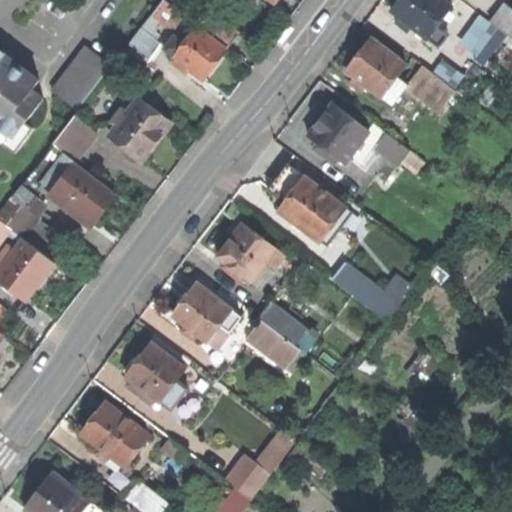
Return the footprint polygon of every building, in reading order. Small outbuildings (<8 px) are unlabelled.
[(161,45),(155,40),(159,35),(155,31),(159,27),(178,29),(185,18),(177,12),(179,10),(165,0),(163,0),(129,45),(149,61),(161,45)] [(413,26),(428,38),(437,26),(452,7),(443,0),(400,0),(393,10),(400,16),(396,22),(409,31),(413,26)] [(511,11),(504,6),(491,22),(507,35),(511,38),(511,11)] [(228,49),(237,37),(201,8),(191,20),(228,49)] [(481,15),(460,43),(478,56),(475,59),(484,65),(507,35),(491,22),(481,15)] [(437,26),(428,38),(440,47),(449,35),(437,26)] [(198,28),(174,58),(204,81),(216,65),(227,50),(198,28)] [(367,86),(383,97),(398,77),(407,66),(371,39),(360,53),(347,70),(355,77),(351,82),(363,91),(367,86)] [(83,42),(49,87),(68,102),(103,58),(83,42)] [(0,127),(9,134),(39,96),(28,87),(35,77),(0,49),(0,127)] [(442,60),(433,73),(454,89),(464,76),(442,60)] [(425,67),(409,88),(425,99),(421,105),(436,117),(456,90),(454,89),(433,73),(425,67)] [(398,77),(383,97),(393,105),(408,85),(398,77)] [(113,121),(105,131),(137,156),(151,137),(165,118),(134,94),(122,109),(117,105),(107,117),(113,121)] [(324,146),(339,158),(345,162),(369,131),(333,104),(320,122),(309,135),(324,146)] [(69,113),(48,140),(60,150),(70,157),(90,130),(69,113)] [(411,150),(387,132),(377,146),(401,164),(411,150)] [(48,140),(26,167),(39,177),(60,150),(48,140)] [(335,164),(339,158),(324,146),(319,152),(335,164)] [(70,157),(46,189),(77,213),(82,207),(90,215),(101,202),(111,189),(70,157)] [(285,202),(304,177),(288,164),(272,185),(269,189),(285,202)] [(353,213),(304,177),(285,202),(279,210),(327,246),(353,213)] [(9,191),(0,202),(0,217),(4,221),(19,232),(20,233),(36,212),(9,191)] [(276,268),(285,255),(243,223),(227,244),(218,256),(225,262),(222,266),(239,279),(243,275),(251,281),(266,261),(276,268)] [(0,278),(22,295),(37,276),(52,257),(20,233),(19,232),(9,245),(3,240),(0,243),(0,278)] [(260,288),(276,268),(266,261),(251,281),(260,288)] [(376,285),(346,262),(333,279),(363,302),(376,285)] [(414,287),(398,275),(385,292),(401,304),(414,287)] [(221,324),(232,309),(197,283),(185,298),(173,315),(188,326),(198,333),(208,341),(221,324)] [(385,292),(376,285),(363,302),(388,321),(401,304),(385,292)] [(306,329),(270,302),(259,316),(264,320),(295,344),(306,329)] [(232,309),(221,324),(231,331),(242,316),(232,309)] [(305,352),(295,344),(264,320),(249,339),(287,368),(292,362),(295,364),(305,352)] [(193,339),(198,333),(188,326),(184,332),(193,339)] [(316,338),(306,329),(295,344),(305,352),(316,338)] [(160,401),(166,394),(176,381),(186,368),(152,343),(139,360),(135,357),(130,363),(125,370),(127,375),(132,379),(141,386),(136,392),(151,404),(156,398),(160,401)] [(127,385),(136,392),(141,386),(132,379),(127,385)] [(176,381),(166,394),(174,400),(184,388),(176,381)] [(149,436),(106,403),(94,418),(83,433),(100,447),(95,452),(105,460),(110,454),(126,466),(149,436)] [(283,432),(256,467),(269,477),(296,443),(283,432)] [(189,452),(172,438),(164,448),(181,462),(189,452)] [(237,493),(250,503),(269,477),(256,467),(244,458),(225,483),(237,493)] [(82,511),(85,508),(90,502),(53,473),(37,494),(26,509),(29,511),(82,511)] [(162,511),(168,504),(138,481),(126,498),(136,506),(144,511),(162,511)] [(241,511),(242,511),(250,503),(237,493),(231,501),(241,511)] [(216,511),(241,511),(231,501),(227,499),(216,511)]
